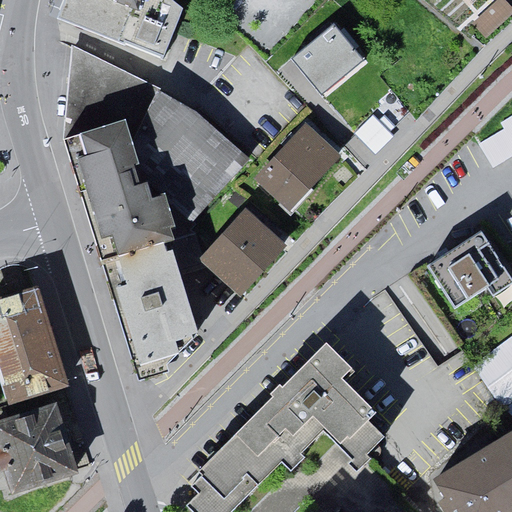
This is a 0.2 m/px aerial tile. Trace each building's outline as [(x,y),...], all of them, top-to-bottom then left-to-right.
[(61,0),(56,18),(123,45),(125,40),(164,56),(183,8),(172,0),(61,0)] [(511,7),(505,0),(496,0),(470,24),(485,39),(511,14),(511,7)] [(332,26),(291,60),(321,97),(363,63),(332,26)] [(202,207),(250,151),(201,109),(74,42),(73,117),(123,118),(129,111),(145,158),(202,207)] [(123,118),(67,137),(141,359),(205,338),(145,158),(129,111),(123,118)] [(373,115),(354,134),(374,154),(392,135),(373,115)] [(503,129),(477,144),(487,160),(492,169),(511,156),(511,115),(500,123),(503,129)] [(254,179),(288,214),(341,162),(306,128),(254,179)] [(201,261),(241,298),(286,248),(246,212),(201,261)] [(425,265),(454,310),(487,289),(492,297),(511,283),(511,278),(480,230),(425,265)] [(0,297),(0,379),(8,405),(65,389),(37,287),(0,297)] [(511,402),(511,335),(472,365),(504,408),(511,402)] [(326,353),(175,506),(180,511),(248,511),(318,443),(351,475),(390,436),(377,423),(343,390),(353,380),(326,353)] [(0,422),(0,465),(8,494),(76,475),(56,407),(0,422)] [(511,511),(511,434),(433,482),(444,500),(437,504),(441,511),(511,511)]
